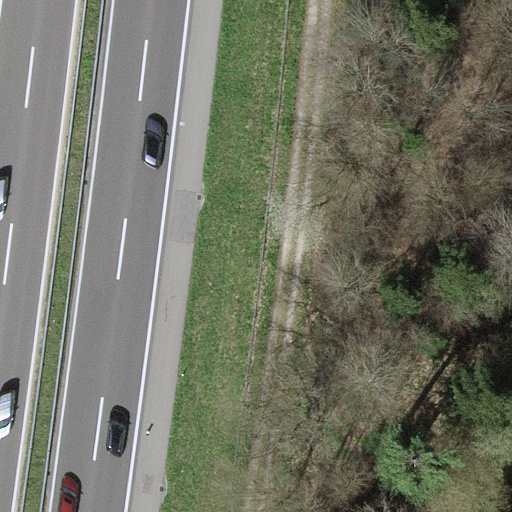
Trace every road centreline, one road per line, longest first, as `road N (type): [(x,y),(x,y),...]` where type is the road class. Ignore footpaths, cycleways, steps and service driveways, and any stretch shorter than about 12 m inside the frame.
road 1 (track): [(254,511),(320,0)]
road 2 (motorway): [(86,511),(150,0)]
road 3 (motorway): [(38,0),(0,313)]
road 4 (track): [(369,511),(276,374)]
